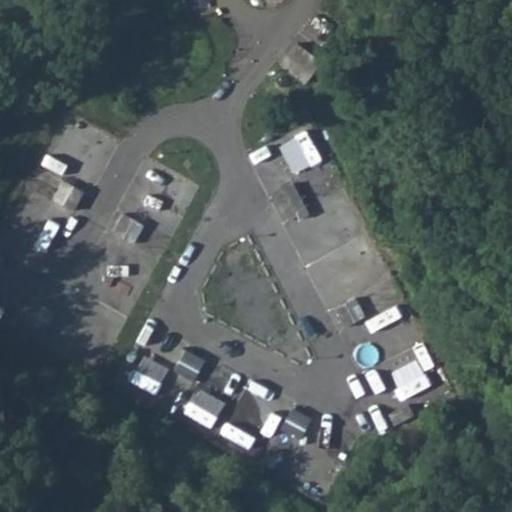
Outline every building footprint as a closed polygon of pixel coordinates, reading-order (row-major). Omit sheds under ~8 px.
[(296,43),(280,64),(305,83),(321,61),(296,43)] [(178,216),(194,185),(169,172),(152,202),(178,216)] [(53,199),(63,204),(73,185),(63,180),(53,199)] [(293,183),(283,188),(284,191),(287,196),(297,191),(293,183)] [(73,210),(84,192),(73,185),(63,204),(73,210)] [(284,191),(276,196),(289,220),(297,215),(295,211),(305,206),(297,191),(287,196),(284,191)] [(297,215),(299,219),(309,214),(305,206),(295,211),(297,215)] [(113,232),(123,238),(134,219),(123,213),(113,232)] [(134,219),(123,238),(133,243),(144,225),(134,219)] [(355,298),(345,303),(355,321),(365,316),(355,298)] [(55,312),(37,301),(31,311),(49,323),(55,312)] [(345,303),(334,309),(344,328),(355,321),(345,303)] [(25,322),(44,332),(49,323),(31,311),(25,322)] [(92,321),(79,348),(104,360),(117,333),(92,321)] [(198,370),(204,360),(186,350),(180,361),(198,370)] [(174,370),(193,381),(198,370),(180,361),(174,370)] [(413,415),(408,405),(402,408),(407,418),(413,415)] [(293,408),(287,419),(306,429),(311,419),(293,408)] [(402,408),(389,414),(395,425),(407,418),(402,408)] [(306,429),(287,419),(281,429),(300,440),(306,429)]
